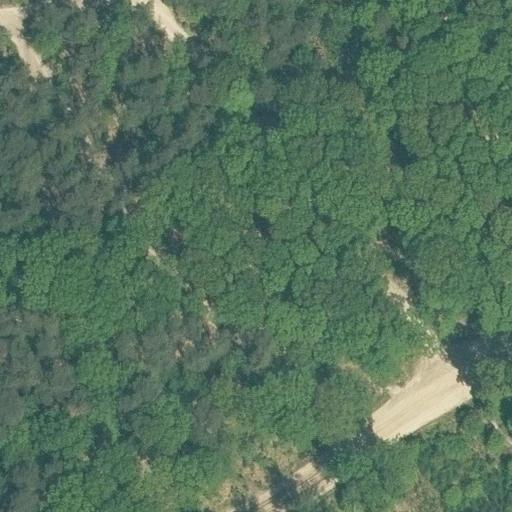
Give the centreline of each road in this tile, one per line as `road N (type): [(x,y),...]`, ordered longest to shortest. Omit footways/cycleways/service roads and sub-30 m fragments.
road 1 (track): [(114,511),(200,401),(228,341),(206,297),(178,277),(114,196),(28,58),(17,21)]
road 2 (track): [(452,381),(406,313),(143,0)]
road 3 (track): [(266,511),(452,381),(511,352)]
